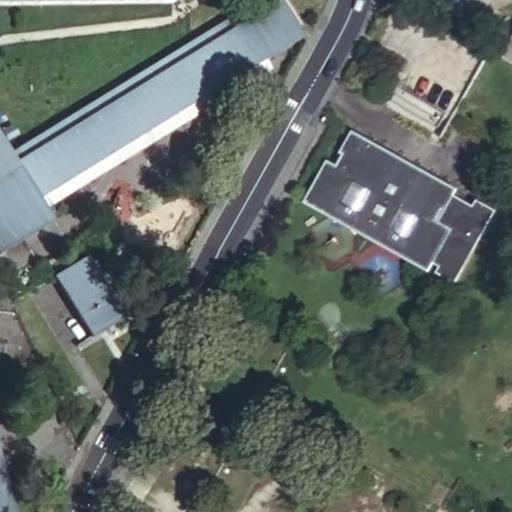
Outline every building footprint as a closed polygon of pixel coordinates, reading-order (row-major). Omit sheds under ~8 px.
[(0,0),(0,11),(169,9),(169,0),(0,0)] [(0,131),(0,255),(55,222),(41,199),(305,39),(281,0),(263,0),(12,153),(0,131)] [(511,39),(498,64),(511,71),(511,39)] [(340,174),(336,171),(330,168),(309,206),(328,216),(359,234),(376,243),(402,258),(430,273),(451,235),(437,228),(432,225),(441,208),(446,211),(456,194),(354,138),(345,155),(350,157),(340,174)] [(345,155),(336,171),(340,174),(350,157),(345,155)] [(432,225),(437,228),(446,211),(441,208),(432,225)] [(86,258),(55,279),(95,339),(125,318),(86,258)] [(216,359),(205,378),(231,392),(241,374),(216,359)] [(293,416),(288,424),(298,430),(307,412),(288,402),(283,410),(293,416)] [(278,419),(288,424),(293,416),(283,410),(278,419)] [(0,511),(15,511),(0,450),(0,511)]
